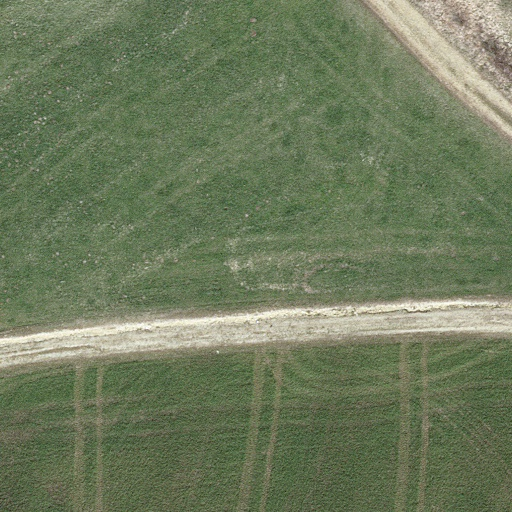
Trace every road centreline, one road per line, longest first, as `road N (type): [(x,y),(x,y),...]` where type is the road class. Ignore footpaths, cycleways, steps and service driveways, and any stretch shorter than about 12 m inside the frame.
road 1 (track): [(0,354),(511,318)]
road 2 (track): [(511,116),(383,0)]
